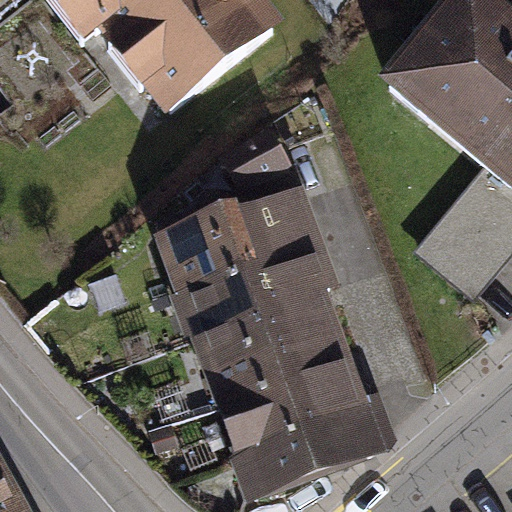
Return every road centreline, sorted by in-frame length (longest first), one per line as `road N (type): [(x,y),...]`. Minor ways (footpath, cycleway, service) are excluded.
road 1 (residential): [(373,511),(511,389)]
road 2 (tertiary): [(0,378),(105,511)]
